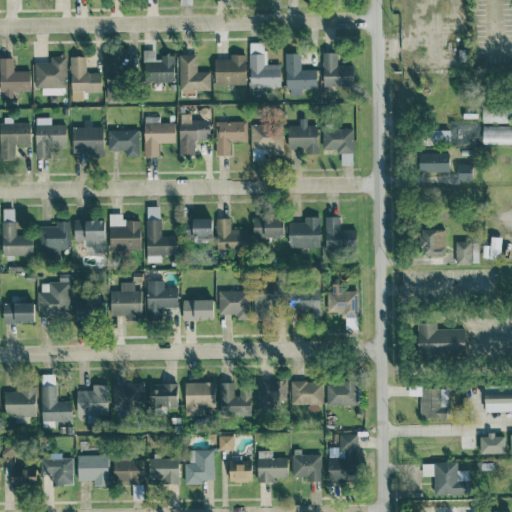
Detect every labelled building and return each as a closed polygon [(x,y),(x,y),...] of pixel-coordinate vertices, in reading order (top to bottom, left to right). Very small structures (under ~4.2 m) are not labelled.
[(280,86),(280,63),(265,63),(265,41),(248,41),(249,87),(280,86)] [(173,54),(157,54),(157,49),(143,49),(142,80),(173,81),(173,54)] [(322,86),(353,85),(352,64),(336,64),(336,51),(321,52),(322,86)] [(315,68),(300,69),(299,52),(285,53),(286,93),(301,93),(301,88),(315,88),(315,68)] [(178,54),(179,90),(210,89),(209,70),(196,71),(195,53),(178,54)] [(213,58),(214,84),(245,83),(244,53),(229,54),(229,58),(213,58)] [(106,102),(125,101),(123,54),(105,55),(106,102)] [(41,94),(66,93),(65,55),(50,55),(50,61),(33,61),(34,87),(41,87),(41,94)] [(85,55),(69,56),(70,92),(100,91),(100,71),(85,72),(85,55)] [(13,57),(0,56),(0,97),(12,97),(12,90),(29,90),(29,70),(13,70),(13,57)] [(510,122),(510,106),(482,105),(481,122),(510,122)] [(178,155),(193,155),(194,138),(208,138),(209,119),(190,119),(190,113),(179,112),(178,155)] [(34,156),(51,157),(52,147),(65,147),(65,123),(50,123),(51,116),(35,116),(34,156)] [(159,122),(159,116),(143,116),(144,156),(158,156),(157,142),(174,142),(174,122),(159,122)] [(287,147),(304,147),(304,153),(317,153),(316,125),(306,125),(306,118),(298,118),(299,125),(287,125),(287,147)] [(214,121),(215,154),(229,154),(229,141),(246,140),(246,120),(214,121)] [(0,157),(14,158),(14,143),(29,144),(29,122),(0,121),(0,157)] [(282,124),(250,124),(250,153),(282,154),(282,124)] [(102,125),(71,126),(72,151),(86,151),(86,156),(102,156),(102,125)] [(511,142),(511,125),(482,125),(482,142),(511,142)] [(352,127),(321,128),(322,148),(339,148),(339,164),(353,164),(352,127)] [(125,149),(125,156),(138,156),(137,129),(107,129),(107,150),(125,149)] [(449,129),(420,129),(420,143),(449,144),(449,129)] [(448,170),(448,152),(421,152),(421,171),(448,170)] [(146,262),(161,261),(160,254),(176,254),(175,234),(160,235),(159,205),(145,205),(146,262)] [(121,212),(108,212),(109,249),(140,248),(140,219),(121,219),(121,212)] [(338,215),(324,216),(325,247),(355,246),(355,229),(339,229),(338,215)] [(282,236),(282,216),(252,217),(252,237),(282,236)] [(304,221),(287,221),(288,247),(319,246),(318,216),(304,216),(304,221)] [(211,217),(191,218),(191,241),(211,240),(211,217)] [(230,228),(230,217),(215,218),(216,251),(248,250),(247,228),(230,228)] [(103,219),(73,220),(73,240),(85,240),(85,246),(104,245),(103,219)] [(38,225),(39,249),(48,249),(49,257),(59,257),(58,248),(69,248),(68,220),(55,220),(55,225),(38,225)] [(15,221),(0,221),(1,255),(32,253),(31,234),(15,234),(15,221)] [(190,234),(190,224),(182,224),(182,234),(190,234)] [(444,255),(444,228),(420,228),(419,254),(444,255)] [(455,263),(471,263),(471,241),(455,241),(455,263)] [(176,286),(163,286),(163,280),(145,280),(146,318),(161,318),(161,306),(177,306),(176,286)] [(69,313),(68,281),(37,282),(38,314),(69,313)] [(141,289),(134,289),(134,281),(119,281),(119,290),(109,290),(109,313),(126,313),(126,318),(141,318),(141,289)] [(341,290),(340,282),(328,282),(329,309),(341,308),(341,328),(357,327),(356,289),(341,290)] [(272,284),(254,283),(252,317),(270,318),(272,284)] [(236,318),(248,318),(248,289),(217,289),(218,313),(236,312),(236,318)] [(319,313),(320,291),(286,290),(285,312),(319,313)] [(181,298),(182,319),(212,318),(211,297),(181,298)] [(73,300),(73,312),(104,311),(104,298),(73,300)] [(31,300),(1,301),(2,322),(32,321),(31,300)] [(435,320),(416,321),(417,356),(464,355),(463,326),(435,327),(435,320)] [(285,379),(256,379),(256,402),(285,403),(285,379)] [(290,403),(322,402),(321,379),(290,380),(290,403)] [(326,404),(356,403),(355,379),(325,380),(326,404)] [(183,381),(184,411),(214,410),(213,380),(183,381)] [(219,412),(250,412),(250,385),(236,385),(237,381),(219,380),(219,412)] [(112,382),(112,406),(142,406),(143,382),(112,382)] [(176,404),(176,382),(148,382),(149,404),(176,404)] [(40,384),(40,419),(71,419),(70,399),(56,400),(55,384),(40,384)] [(3,388),(4,416),(35,415),(34,387),(3,388)] [(483,410),(511,409),(511,391),(483,392),(483,410)] [(327,456),(327,478),(352,479),(353,433),(339,432),(338,456),(327,456)] [(479,452),(505,451),(504,433),(478,434),(479,452)] [(218,448),(232,448),(232,434),(218,434),(218,448)] [(213,448),(188,449),(189,461),(184,461),(184,483),(201,482),(201,478),(213,478),(213,448)] [(321,480),(321,453),(300,453),(300,448),(291,448),(292,475),(306,474),(307,480),(321,480)] [(107,453),(76,454),(76,478),(92,478),(92,484),(108,484),(107,453)] [(72,456),(60,456),(60,454),(40,454),(39,473),(51,473),(51,483),(71,483),(72,456)] [(178,480),(177,455),(147,456),(148,481),(178,480)] [(286,456),(256,457),(257,481),(273,481),(273,476),(286,476),(286,456)] [(143,459),(112,458),(111,480),(142,480),(143,459)] [(250,458),(227,459),(228,480),(251,480),(250,458)] [(421,475),(432,475),(433,493),(468,492),(468,468),(456,469),(456,460),(421,461),(421,475)] [(35,483),(35,466),(11,465),(10,482),(35,483)]
